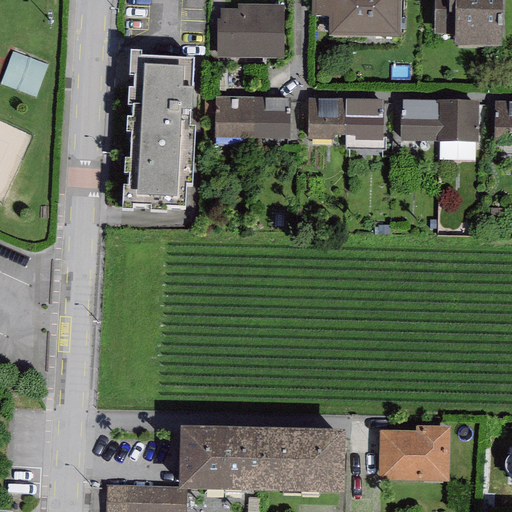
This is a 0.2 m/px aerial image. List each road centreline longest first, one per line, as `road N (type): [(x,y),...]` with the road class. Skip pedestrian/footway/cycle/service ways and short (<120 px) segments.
road 1 (residential): [(64,511),(94,0)]
road 2 (unknown): [(70,406),(338,419)]
